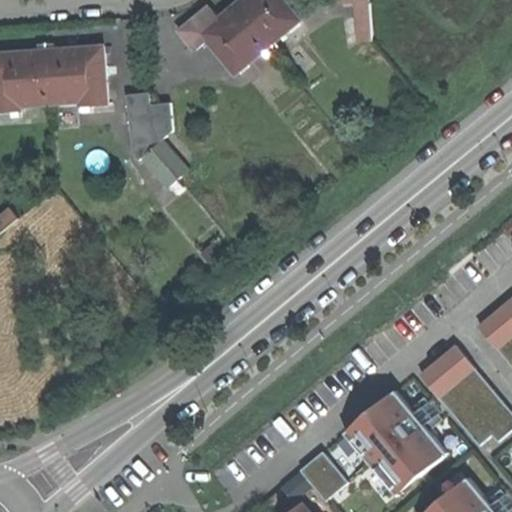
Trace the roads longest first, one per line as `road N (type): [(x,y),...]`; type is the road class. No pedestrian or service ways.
road 1 (secondary): [(200,374),(511,117)]
road 2 (secondary): [(200,374),(0,475)]
road 3 (secondary): [(57,511),(200,374)]
